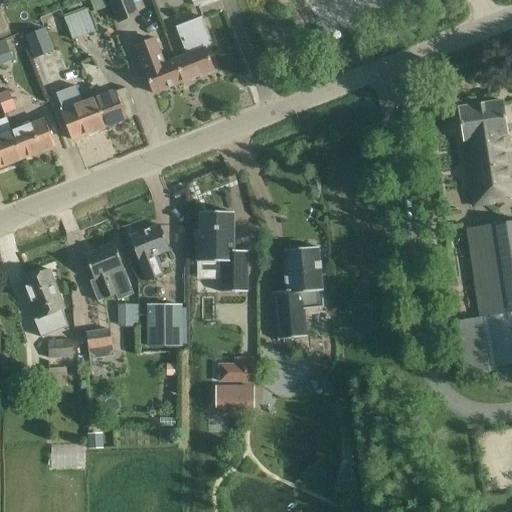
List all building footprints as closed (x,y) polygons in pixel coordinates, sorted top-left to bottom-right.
[(139,17),(132,0),(107,0),(118,25),(139,17)] [(64,18),(72,40),(96,31),(88,9),(64,18)] [(175,59),(184,81),(214,69),(206,49),(213,46),(201,17),(175,28),(186,54),(175,59)] [(24,35),(34,59),(54,51),(44,27),(24,35)] [(135,46),(153,93),(184,81),(175,59),(163,63),(154,39),(135,46)] [(5,40),(0,41),(0,65),(13,61),(5,40)] [(62,112),(72,139),(104,127),(94,100),(82,104),(75,86),(56,93),(63,112),(62,112)] [(94,100),(104,127),(125,119),(124,118),(135,114),(126,89),(115,93),(114,92),(94,100)] [(0,93),(0,104),(4,115),(15,111),(8,90),(0,93)] [(511,164),(503,99),(458,106),(471,206),(490,204),(489,199),(511,198),(509,185),(511,183),(511,164)] [(5,118),(0,120),(0,168),(22,159),(21,159),(11,131),(5,118)] [(11,131),(21,159),(55,146),(44,118),(11,131)] [(201,243),(197,243),(198,265),(220,265),(221,295),(247,294),(246,253),(234,253),(233,214),(200,215),(201,243)] [(511,221),(465,228),(479,318),(480,317),(480,318),(457,322),(466,377),(490,373),(489,369),(511,364),(511,221)] [(154,256),(169,250),(159,225),(144,231),(142,229),(133,233),(133,235),(128,237),(146,281),(162,275),(154,256)] [(114,243),(83,255),(93,280),(90,281),(98,302),(116,295),(119,301),(134,295),(114,243)] [(273,292),(278,339),(307,337),(304,310),(323,308),(317,247),(315,248),(311,245),(304,245),(301,249),(283,251),(287,290),(273,292)] [(38,319),(34,321),(41,339),(69,327),(62,310),(64,309),(48,269),(21,280),(37,317),(37,318),(38,319)] [(141,305),(121,304),(120,322),(139,323),(141,305)] [(146,305),(146,347),(182,347),(182,305),(146,305)] [(110,330),(86,334),(90,360),(114,356),(110,330)] [(48,358),(73,357),(72,340),(47,341),(48,358)] [(66,386),(66,368),(49,368),(49,387),(66,386)] [(231,386),(216,386),(216,407),(231,407),(231,386)] [(498,435),(483,436),(484,449),(499,447),(498,435)] [(51,442),(50,467),(87,468),(87,443),(51,442)]
